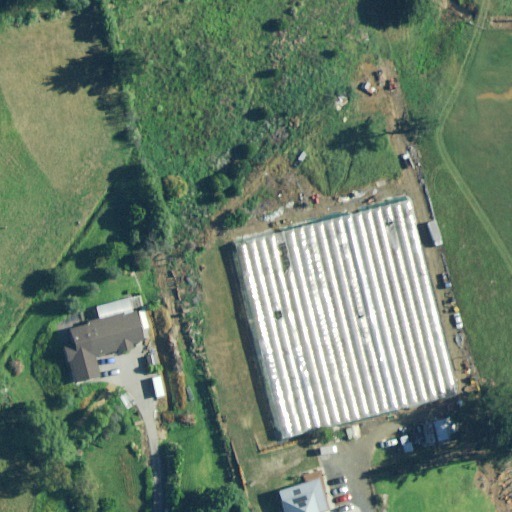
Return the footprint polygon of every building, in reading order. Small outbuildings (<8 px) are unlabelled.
[(404,199),(231,242),(280,439),(454,396),(404,199)] [(70,343),(60,345),(70,383),(99,376),(94,355),(143,342),(133,306),(65,323),(70,343)] [(451,418),(433,423),(439,443),(457,437),(451,418)] [(360,437),(358,424),(344,427),(346,440),(360,437)] [(257,447),(261,459),(277,454),(274,443),(257,447)] [(330,511),(319,474),(274,488),(281,511),(330,511)]
